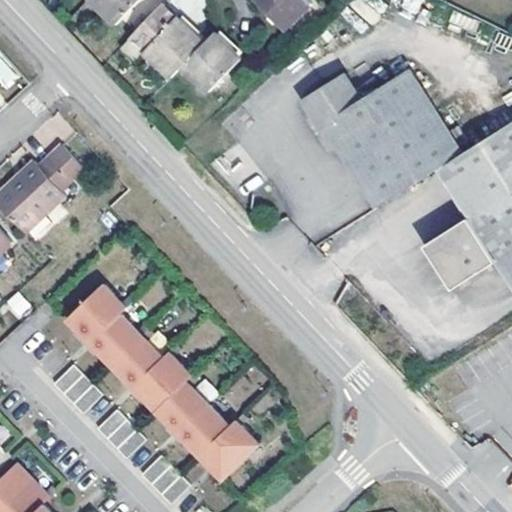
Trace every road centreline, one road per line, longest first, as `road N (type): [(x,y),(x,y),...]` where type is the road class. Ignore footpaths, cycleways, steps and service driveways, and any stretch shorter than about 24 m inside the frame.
road 1 (tertiary): [(72,71),(407,427)]
road 2 (residential): [(6,351),(162,511)]
road 3 (residential): [(407,427),(311,511)]
